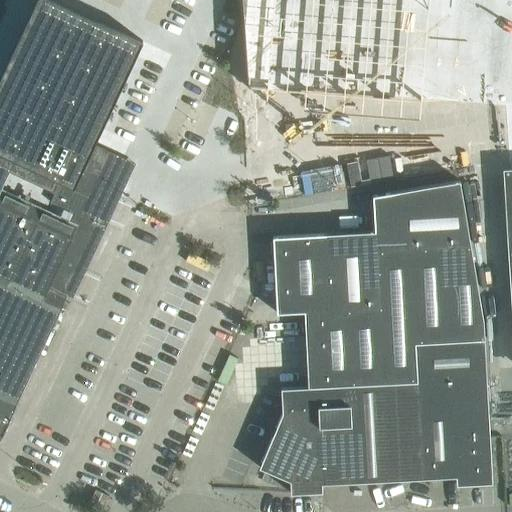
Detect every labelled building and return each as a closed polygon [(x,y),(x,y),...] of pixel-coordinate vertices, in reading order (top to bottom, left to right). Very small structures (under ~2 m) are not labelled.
[(0,438),(66,295),(76,274),(82,277),(129,176),(88,157),(94,144),(114,99),(142,40),(68,6),(55,0),(35,0),(24,23),(18,36),(0,75),(0,438)] [(503,105),(507,172),(511,172),(511,0),(240,0),(246,85),(266,87),(266,86),(503,105)] [(483,337),(482,319),(459,180),(372,195),(373,231),(272,236),(276,313),(304,311),(307,386),(416,380),(414,341),(483,337)] [(483,337),(414,341),(416,380),(421,477),(455,475),(456,483),(491,481),(483,337)] [(290,493),(322,491),(321,483),(421,477),(416,380),(307,386),(280,388),(282,412),(258,467),(289,480),(290,493)] [(89,502),(102,508),(108,496),(94,489),(89,502)]
